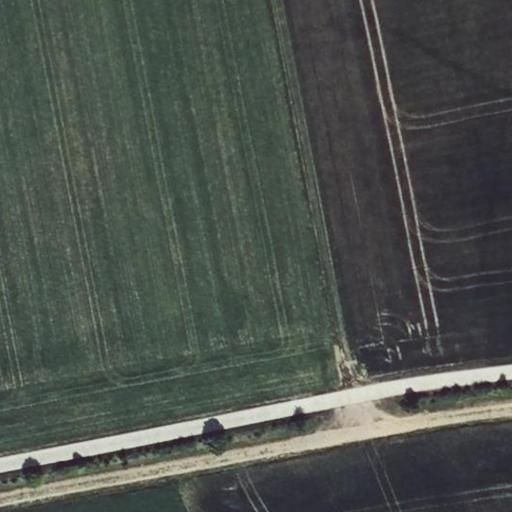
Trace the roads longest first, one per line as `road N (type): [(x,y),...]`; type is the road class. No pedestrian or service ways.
road 1 (track): [(369,432),(283,0)]
road 2 (track): [(0,501),(369,432)]
road 3 (track): [(511,409),(369,432)]
